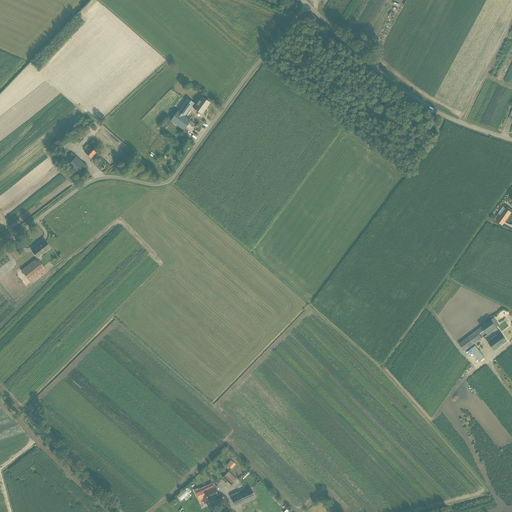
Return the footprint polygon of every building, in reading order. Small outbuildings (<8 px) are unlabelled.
[(170,121),(180,128),(184,131),(191,121),(185,117),(192,107),(194,108),(194,109),(202,114),(205,109),(209,103),(210,103),(207,101),(208,101),(207,100),(206,101),(202,97),(197,104),(196,103),(195,104),(194,104),(194,103),(187,98),(170,121)] [(92,130),(88,126),(75,140),(79,144),(92,130)] [(147,145),(149,143),(153,147),(161,138),(152,131),(143,142),(147,145)] [(62,144),(65,149),(75,142),(71,138),(62,144)] [(178,141),(174,146),(179,149),(182,144),(178,141)] [(96,152),(93,149),(88,144),(84,148),(88,151),(86,154),(87,155),(91,158),(96,152)] [(84,165),(81,162),(76,157),(71,153),(63,162),(76,174),(84,165)] [(511,213),(507,210),(503,207),(494,220),(502,225),(511,213)] [(50,248),(48,246),(45,242),(39,246),(32,251),(37,258),(50,248)] [(0,257),(0,268),(10,261),(8,258),(5,254),(0,257)] [(21,271),(30,282),(46,270),(38,260),(37,262),(35,260),(21,271)] [(496,327),(494,324),(491,320),(459,344),(464,351),(487,334),(496,327),(496,328),(496,327)] [(495,339),(489,343),(494,350),(496,348),(501,345),(500,345),(506,341),(505,340),(501,334),(498,337),(497,335),(496,335),(494,337),(494,338),(495,339)] [(479,361),(484,358),(475,346),(471,349),(470,349),(479,361)] [(231,486),(237,480),(237,479),(229,471),(222,478),(231,486)] [(218,496),(212,483),(194,491),(197,497),(204,493),(208,501),(218,496)] [(235,493),(230,495),(235,506),(255,496),(251,489),(236,496),(235,493)] [(186,500),(195,493),(193,490),(184,497),(186,500)] [(224,496),(217,499),(223,511),(230,508),(224,496)]
